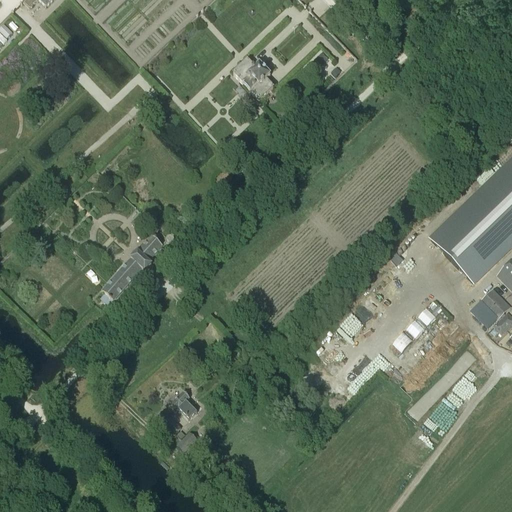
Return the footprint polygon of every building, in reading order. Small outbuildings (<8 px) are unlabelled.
[(45,9),(54,0),(26,0),(22,5),(28,12),(38,2),(45,9)] [(322,67),(327,62),(320,55),(316,60),(322,67)] [(254,71),(247,63),(232,77),(242,87),(241,87),(248,94),(249,94),(258,104),(272,90),(265,82),(269,78),(258,67),(254,71)] [(335,70),(330,75),(334,79),(339,74),(335,70)] [(511,162),(430,241),(474,286),(511,248),(511,162)] [(144,275),(150,267),(147,264),(161,249),(150,239),(101,294),(112,304),(141,272),(144,275)] [(511,262),(496,278),(511,293),(511,262)] [(497,322),(510,310),(493,292),(480,305),(497,322)] [(501,338),(511,327),(511,320),(506,315),(492,328),(501,338)] [(394,365),(405,353),(391,340),(380,352),(394,365)] [(196,414),(185,404),(188,401),(182,395),(168,409),(174,415),(177,412),(187,423),(196,414)] [(181,430),(163,413),(156,420),(173,438),(181,430)] [(183,457),(197,443),(189,436),(176,449),(183,457)]
